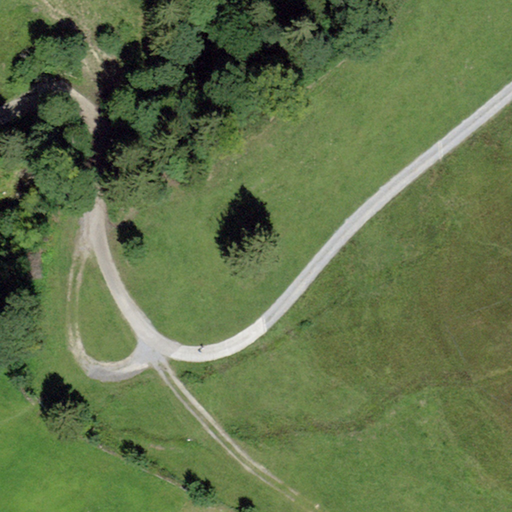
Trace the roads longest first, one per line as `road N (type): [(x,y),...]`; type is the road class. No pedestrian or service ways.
road 1 (track): [(511,90),(342,239),(257,334),(211,353),(154,348)]
road 2 (track): [(154,348),(100,245),(102,130),(81,101),(42,100),(0,128)]
road 3 (track): [(154,348),(225,447),(314,511)]
